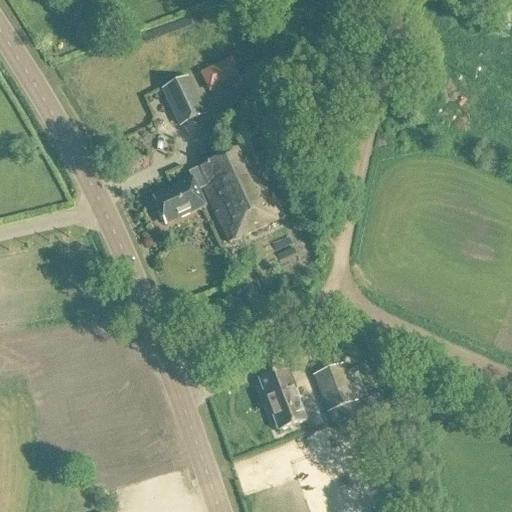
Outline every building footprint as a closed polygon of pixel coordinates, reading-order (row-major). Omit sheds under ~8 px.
[(439,13),(475,25),(479,14),(443,1),(439,13)] [(242,81),(233,61),(200,77),(209,96),(242,81)] [(179,131),(206,118),(188,80),(161,93),(179,131)] [(204,190),(203,191),(229,246),(283,221),(272,196),(268,197),(260,178),(263,177),(250,147),(196,172),(199,179),(204,190)] [(182,220),(205,209),(198,193),(203,191),(204,190),(199,179),(166,194),(167,196),(154,202),(158,212),(155,218),(158,224),(164,224),(165,226),(181,218),(182,220)] [(346,374),(343,367),(313,379),(326,415),(357,404),(367,400),(357,371),(346,374)] [(278,434),(304,424),(293,393),(295,392),(287,371),(259,382),(278,434)] [(328,417),(334,433),(369,419),(363,403),(328,417)] [(392,428),(394,436),(404,433),(402,425),(392,428)]
